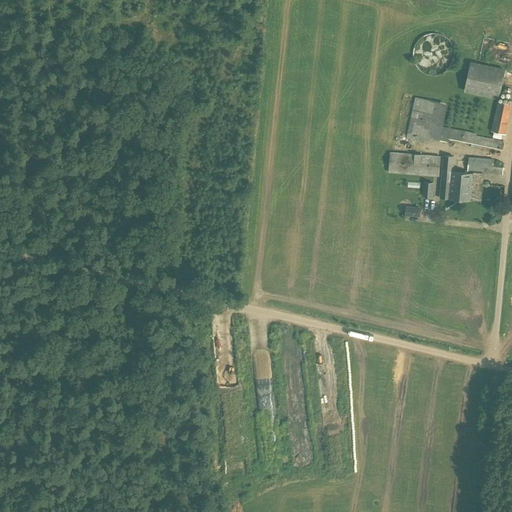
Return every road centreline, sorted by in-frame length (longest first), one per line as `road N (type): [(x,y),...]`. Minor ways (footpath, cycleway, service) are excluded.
road 1 (track): [(497,365),(0,251)]
road 2 (unknown): [(497,365),(511,162)]
